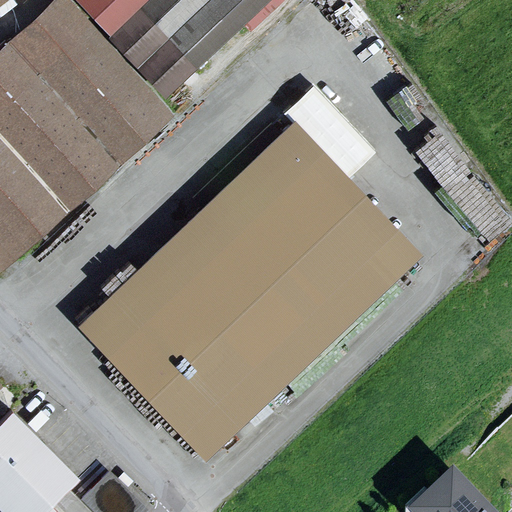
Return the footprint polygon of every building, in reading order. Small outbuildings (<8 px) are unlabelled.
[(155,97),(65,0),(48,0),(0,45),(0,269),(167,117),(155,97)] [(65,0),(155,97),(257,0),(65,0)] [(285,120),(67,327),(193,463),(408,255),(285,120)] [(511,206),(441,142),(419,164),(496,234),(511,216),(511,206)] [(0,408),(0,511),(50,511),(40,503),(67,476),(0,408)] [(511,434),(511,414),(502,424),(511,434)] [(496,511),(455,468),(411,509),(413,511),(496,511)] [(74,495),(89,511),(135,511),(140,507),(102,469),(74,495)]
